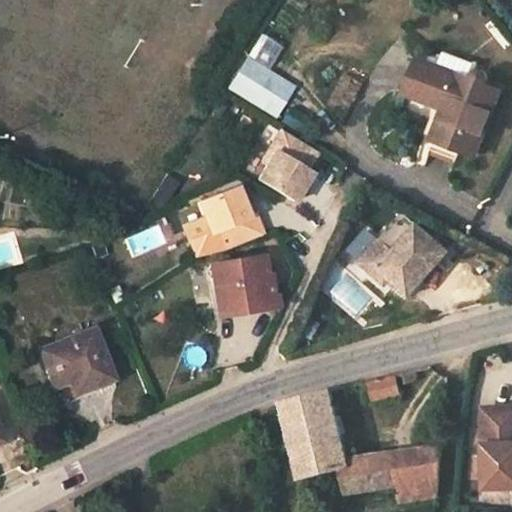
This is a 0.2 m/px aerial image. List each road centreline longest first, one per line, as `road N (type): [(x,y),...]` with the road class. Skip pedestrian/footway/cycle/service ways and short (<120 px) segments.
road 1 (unclassified): [(511,314),(274,382),(2,511)]
road 2 (unknown): [(462,328),(459,511)]
